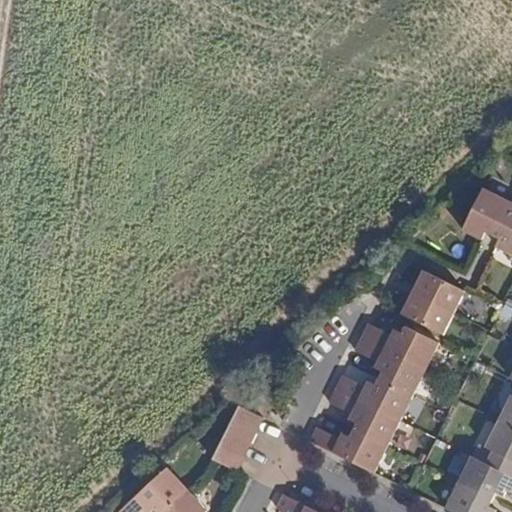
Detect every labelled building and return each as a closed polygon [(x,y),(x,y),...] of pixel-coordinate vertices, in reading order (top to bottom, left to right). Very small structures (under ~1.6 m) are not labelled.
[(485,233),(493,237),(510,202),(484,189),(463,230),(473,235),(481,240),(485,233)] [(511,203),(510,202),(493,237),(500,239),(496,247),(507,252),(511,254),(511,203)] [(420,290),(417,294),(454,313),(464,292),(424,271),(420,278),(416,287),(420,290)] [(454,313),(417,294),(414,299),(410,298),(406,306),(402,314),(443,335),(454,313)] [(363,337),(425,369),(438,342),(406,327),(403,333),(394,329),(390,334),(374,326),(369,324),(365,332),(363,337)] [(382,371),(379,378),(412,395),(425,369),(363,337),(360,343),(356,351),(361,353),(377,362),(375,367),(382,371)] [(337,389),(399,421),(412,395),(379,378),(376,385),(368,381),(366,386),(348,378),(344,376),(341,381),(337,389)] [(386,446),(399,421),(337,389),(334,397),(330,403),(335,405),(351,413),(350,419),(356,423),(354,430),(386,446)] [(511,396),(499,421),(511,427),(511,396)] [(233,420),(257,431),(264,418),(240,406),(233,420)] [(227,433),(251,445),(257,431),(233,420),(227,433)] [(488,464),(511,476),(511,427),(499,421),(487,447),(494,451),(488,464)] [(374,472),(386,446),(354,430),(352,435),(344,433),(341,437),(322,430),(318,428),(315,433),(311,441),(374,472)] [(220,446),(244,458),(251,445),(227,433),(220,446)] [(237,472),(244,458),(220,446),(213,460),(237,472)] [(494,451),(487,447),(480,460),(488,464),(494,451)] [(473,456),(459,482),(493,500),(497,492),(505,496),(507,491),(511,493),(511,476),(488,464),(480,460),(473,456)] [(168,468),(119,511),(143,511),(145,511),(146,511),(150,511),(155,509),(157,511),(163,511),(188,490),(168,468)] [(493,500),(459,482),(446,508),(452,511),(494,511),(496,510),(490,507),(493,500)] [(188,490),(163,511),(205,511),(207,510),(188,490)] [(317,511),(284,495),(282,501),(277,508),(282,511),(284,511),(317,511)]
